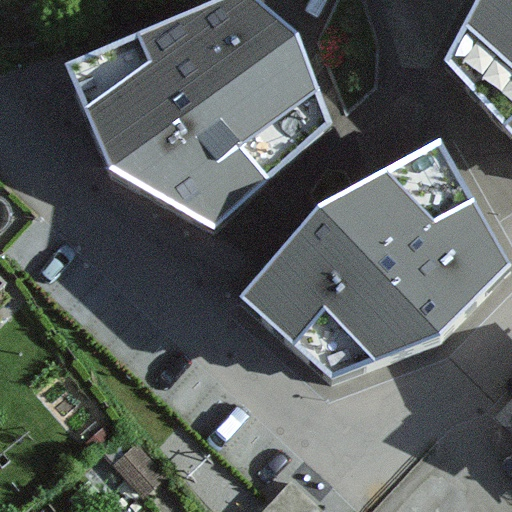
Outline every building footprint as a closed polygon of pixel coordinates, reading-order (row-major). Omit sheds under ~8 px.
[(272,0),(230,0),(85,61),(126,180),(234,227),(354,134),(318,44),(272,0)] [(511,0),(495,0),(459,67),(511,122),(511,0)] [(511,293),(511,233),(458,140),(336,216),(255,296),(346,384),(462,349),(511,293)] [(0,299),(10,289),(0,279),(0,299)] [(267,511),(328,511),(299,482),(267,511)]
